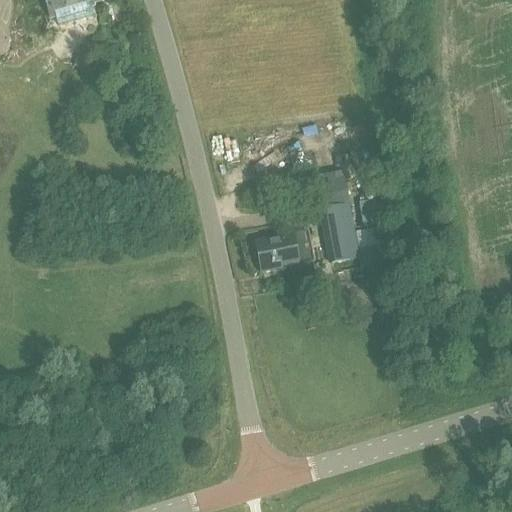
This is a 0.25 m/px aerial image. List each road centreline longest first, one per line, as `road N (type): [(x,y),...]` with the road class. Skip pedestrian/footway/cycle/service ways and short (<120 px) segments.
road 1 (tertiary): [(253,485),(248,418),(194,141),(151,0)]
road 2 (tertiary): [(253,485),(511,410)]
